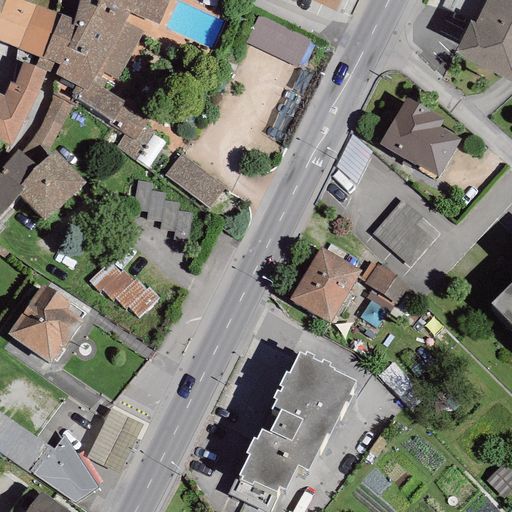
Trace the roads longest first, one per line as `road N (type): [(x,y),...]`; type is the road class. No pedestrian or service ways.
road 1 (secondary): [(131,511),(365,42)]
road 2 (residential): [(0,164),(45,97),(71,0)]
